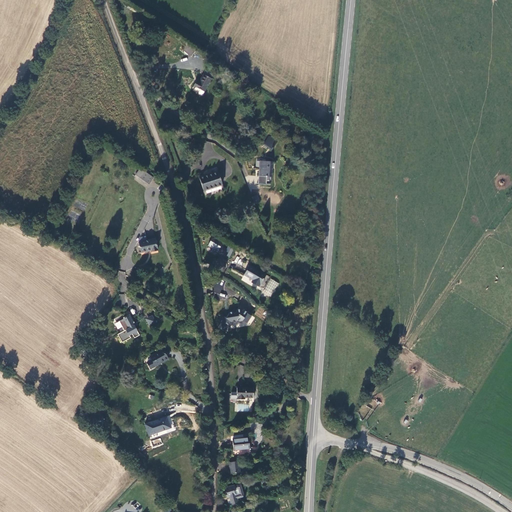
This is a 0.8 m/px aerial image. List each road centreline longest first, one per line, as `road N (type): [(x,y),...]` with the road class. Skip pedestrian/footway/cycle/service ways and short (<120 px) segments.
road 1 (secondary): [(350,0),(315,399)]
road 2 (unclassified): [(103,0),(167,167),(206,334)]
road 3 (unclassified): [(511,505),(421,458),(313,433)]
road 4 (unclassified): [(206,334),(213,511)]
road 5 (track): [(501,511),(362,443)]
road 6 (residential): [(315,399),(206,334)]
